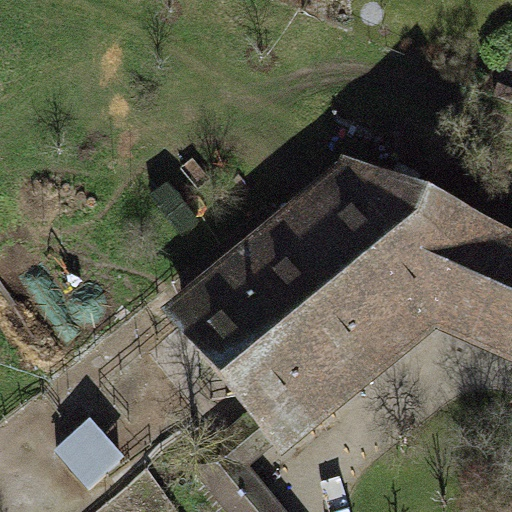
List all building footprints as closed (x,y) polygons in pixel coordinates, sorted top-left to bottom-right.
[(511,247),(354,178),(181,321),(258,414),(277,438),(446,297),(511,326),(511,247)] [(223,442),(243,466),(277,438),(258,414),(223,442)] [(64,455),(95,492),(124,468),(93,431),(64,455)] [(281,511),(243,466),(223,442),(190,469),(225,511),(281,511)] [(185,511),(153,472),(104,511),(185,511)]
